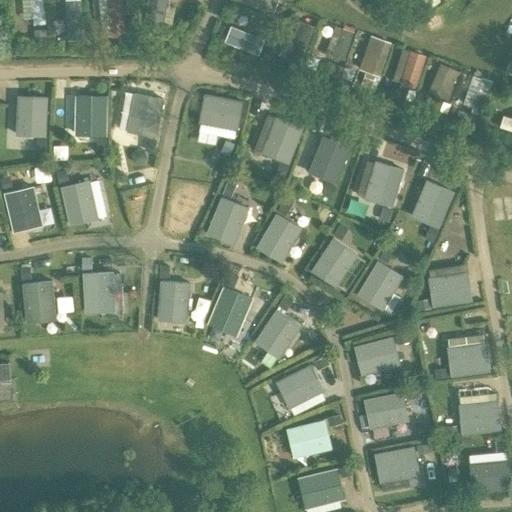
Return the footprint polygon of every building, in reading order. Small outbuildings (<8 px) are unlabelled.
[(25,0),(27,17),(39,16),(39,23),(50,23),(48,0),(25,0)] [(88,27),(83,0),(72,0),(75,15),(65,17),(67,30),(88,27)] [(129,21),(127,0),(112,0),(113,22),(129,21)] [(230,37),(264,49),(271,29),(237,16),(230,37)] [(330,55),(348,55),(348,44),(359,44),(360,27),(330,27),(330,55)] [(365,70),(385,71),(386,42),(366,41),(365,70)] [(454,92),(458,60),(398,52),(393,84),(454,92)] [(483,110),(494,81),(474,74),(464,103),(483,110)] [(161,134),(166,94),(127,90),(123,130),(161,134)] [(242,129),(249,101),(211,92),(204,120),(242,129)] [(110,134),(111,94),(80,93),(79,133),(110,134)] [(18,135),(51,135),(51,94),(19,94),(18,135)] [(258,151),(294,164),(308,125),(271,112),(258,151)] [(221,143),(222,135),(240,136),(241,127),(204,124),(203,142),(221,143)] [(326,133),(310,171),(342,184),(358,146),(326,133)] [(398,205),(407,166),(369,157),(361,196),(398,205)] [(75,226),(107,216),(95,177),(63,186),(75,226)] [(442,227),(457,189),(427,177),(412,215),(442,227)] [(18,231),(48,223),(37,184),(7,192),(18,231)] [(239,245),(255,208),(226,195),(210,233),(239,245)] [(287,262),(307,226),(280,211),(260,248),(287,262)] [(338,236),(316,265),(339,282),(361,253),(338,236)] [(85,270),(104,269),(104,256),(85,257),(85,270)] [(396,292),(406,273),(377,258),(358,295),(393,313),(402,295),(396,292)] [(472,264),(432,267),(434,305),(475,302),(472,264)] [(86,272),(88,312),(120,311),(118,270),(86,272)] [(159,319),(193,321),(195,280),(160,279),(159,319)] [(30,320),(60,320),(60,281),(29,281),(30,320)] [(226,285),(211,323),(242,335),(257,297),(226,285)] [(76,296),(61,297),(62,310),(77,309),(76,296)] [(281,358),(308,326),(283,306),(257,338),(281,358)] [(366,373),(405,363),(397,334),(359,344),(366,373)] [(451,336),(453,374),(492,373),(490,334),(451,336)] [(0,380),(4,380),(4,390),(16,389),(14,361),(0,361),(0,380)] [(296,414),(332,396),(315,363),(280,380),(296,414)] [(375,428),(414,420),(408,390),(369,399),(375,428)] [(464,432),(503,430),(502,399),(463,401),(464,432)] [(330,419),(291,426),(296,456),(336,449),(330,419)] [(422,454),(432,452),(430,442),(378,452),(384,482),(426,474),(422,454)] [(468,490),(511,488),(511,477),(511,451),(467,453),(468,490)] [(344,497),(357,493),(349,465),(301,478),(311,511),(319,511),(346,504),(344,497)]
